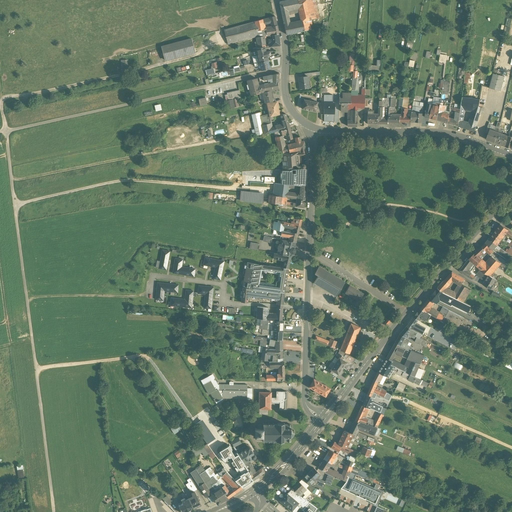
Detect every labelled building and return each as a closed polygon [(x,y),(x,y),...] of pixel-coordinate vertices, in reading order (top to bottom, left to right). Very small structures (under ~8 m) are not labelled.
[(286,10),(298,8),(299,8),(297,1),(297,0),(291,0),(279,3),(282,17),(287,16),(286,10)] [(291,0),(297,0),(297,1),(302,0),(306,0),(310,20),(308,20),(309,25),(311,25),(310,20),(320,18),(316,0),(291,0)] [(298,8),(301,22),(302,21),(308,20),(310,20),(306,0),(302,0),(297,1),(299,8),(298,8)] [(296,23),(289,25),(287,19),(287,16),(282,17),(284,25),(286,35),(297,32),(296,23)] [(511,19),(508,18),(503,32),(508,33),(511,20),(511,19)] [(262,19),(254,21),(255,27),(256,31),(261,30),(264,29),(263,24),(263,22),(262,19)] [(255,27),(254,21),(224,29),(228,44),(257,36),(255,28),(255,27)] [(301,22),(296,23),(297,32),(304,31),(302,21),(301,22)] [(276,22),(271,23),(272,27),(269,28),(270,36),(273,35),(278,34),(277,27),(276,22)] [(256,38),(258,47),(265,46),(265,43),(264,38),(264,37),(262,37),(256,38)] [(190,38),(161,46),(165,61),(194,53),(190,38)] [(258,48),(256,48),(259,62),(268,60),(267,56),(266,50),(265,47),(258,48)] [(268,60),(259,62),(260,65),(261,71),(270,68),(268,60)] [(279,73),(258,78),(259,81),(257,82),(258,86),(264,84),(277,82),(278,82),(279,73)] [(496,74),(493,73),(489,88),(500,91),(504,76),(501,75),(496,74)] [(304,77),(298,78),(299,90),(309,88),(308,84),(308,83),(308,77),(304,77)] [(256,78),(247,80),(251,95),(260,93),(258,86),(257,82),(256,78)] [(277,82),(264,84),(265,92),(272,90),(278,89),(277,82)] [(442,88),(442,93),(449,94),(450,82),(443,82),(442,88)] [(350,99),(352,99),(352,95),(357,96),(357,99),(364,99),(365,96),(365,89),(362,89),(361,95),(358,95),(358,91),(356,91),(351,91),(351,96),(350,99)] [(239,90),(226,93),(228,100),(240,98),(239,90)] [(272,90),(265,92),(263,92),(264,100),(273,98),(272,90)] [(332,95),(324,95),(324,103),(332,103),(332,95)] [(351,96),(342,96),(342,97),(339,97),(339,102),(339,104),(341,104),(340,112),(347,112),(347,109),(347,103),(350,103),(350,99),(351,96)] [(473,99),(462,97),(461,106),(461,107),(464,108),(465,106),(474,107),(478,108),(479,107),(480,100),(473,99)] [(205,98),(199,99),(200,106),(207,105),(205,98)] [(364,100),(364,99),(357,99),(352,99),(350,99),(350,103),(347,103),(347,109),(352,109),(352,113),(357,113),(357,107),(364,107),(364,100)] [(308,101),(304,100),(302,109),(316,112),(318,102),(311,101),(308,101)] [(271,102),(268,102),(268,105),(266,105),(268,110),(269,110),(269,113),(278,111),(278,112),(279,111),(278,105),(276,105),(275,102),(274,102),(271,102)] [(438,102),(434,104),(432,104),(431,111),(430,111),(429,118),(437,120),(440,105),(440,102),(438,102)] [(332,103),(324,103),(323,114),(324,114),(334,114),(334,103),(332,103)] [(413,106),(411,117),(410,122),(415,122),(416,117),(414,117),(415,112),(419,113),(419,109),(420,107),(413,106)] [(478,108),(474,107),(471,119),(478,121),(480,113),(478,112),(478,108)] [(378,114),(373,114),(373,112),(368,112),(368,114),(367,124),(378,124),(378,117),(378,114)] [(407,112),(401,112),(401,113),(401,116),(400,116),(400,122),(408,122),(410,122),(411,117),(408,117),(406,116),(407,115),(407,112)] [(419,113),(415,112),(414,117),(416,117),(415,122),(422,122),(422,113),(419,113)] [(449,114),(443,112),(441,121),(447,123),(448,118),(449,114)] [(454,120),(448,118),(447,123),(451,124),(458,126),(460,113),(455,112),(454,120)] [(267,127),(264,115),(263,115),(260,116),(259,113),(251,115),(256,136),(264,134),(268,133),(267,127)] [(357,113),(352,113),(352,121),(347,121),(347,127),(357,127),(357,113)] [(268,114),(264,115),(267,127),(272,125),(270,117),(269,117),(268,114)] [(290,128),(285,114),(280,115),(283,125),(280,125),(281,130),(284,129),(284,130),(290,128)] [(334,114),(324,114),(324,115),(324,119),(324,122),(334,122),(334,114)] [(391,116),(391,115),(388,115),(388,120),(388,122),(400,123),(400,122),(400,116),(393,116),(391,116)] [(469,124),(462,122),(461,127),(475,131),(478,121),(471,119),(469,124)] [(290,128),(284,130),(284,129),(281,130),(282,136),(285,135),(287,140),(292,139),(290,128)] [(493,131),(489,129),(488,135),(486,139),(495,142),(498,133),(493,131)] [(506,135),(498,132),(495,142),(505,147),(507,141),(504,140),(506,135)] [(282,136),(275,137),(276,138),(278,147),(284,145),(283,141),(282,136)] [(299,137),(295,138),(296,143),(291,144),(294,152),(301,151),(301,152),(305,152),(306,152),(305,150),(303,141),(301,142),(299,137)] [(284,146),(284,145),(278,147),(279,153),(289,152),(289,153),(294,152),(291,144),(284,146)] [(284,166),(299,164),(299,155),(300,155),(305,155),(305,152),(300,153),(299,151),(289,154),(289,153),(283,153),(284,166)] [(305,169),(301,169),(290,169),(290,170),(283,170),(282,170),(282,184),(288,185),(292,185),(293,185),(301,186),(301,185),(305,185),(306,169),(305,169)] [(274,194),(273,196),(277,196),(281,197),(286,197),(287,197),(287,193),(288,187),(288,185),(282,184),(275,183),(274,194)] [(306,188),(301,187),(300,194),(292,193),(291,198),(296,198),(300,199),(304,200),(306,188)] [(263,193),(240,190),(240,194),(239,200),(262,203),(263,193)] [(269,195),(268,203),(272,203),(276,204),(277,196),(273,196),(269,195)] [(287,197),(286,197),(281,197),(280,204),(290,206),(290,202),(287,202),(287,197)] [(300,199),(296,198),(296,203),(295,207),(303,208),(304,200),(300,199)] [(302,219),(292,218),(291,221),(291,223),(291,224),(300,226),(302,219)] [(286,223),(285,222),(284,222),(283,226),(295,229),(294,233),(297,233),(298,234),(300,226),(291,224),(289,223),(286,223)] [(511,232),(500,224),(489,238),(494,242),(496,245),(501,239),(505,235),(507,236),(508,235),(511,238),(511,232)] [(294,233),(291,232),(291,233),(285,232),(284,236),(289,237),(290,238),(289,241),(295,242),(296,242),(297,233),(294,233)] [(511,241),(505,236),(502,240),(501,241),(504,243),(507,246),(511,242),(511,241)] [(494,242),(489,238),(486,241),(485,243),(492,250),(494,248),(495,249),(495,248),(499,251),(500,249),(496,245),(494,242)] [(289,241),(280,239),(280,244),(277,246),(277,248),(278,251),(278,254),(291,257),(292,253),(293,254),(295,252),(295,250),(294,248),(295,242),(289,241)] [(492,250),(485,243),(481,247),(486,251),(491,257),(492,257),(494,259),(496,257),(491,253),(493,251),(492,250)] [(479,248),(476,251),(468,260),(472,263),(476,266),(481,260),(477,257),(482,251),(479,248)] [(170,251),(162,250),(159,269),(166,270),(170,251)] [(278,254),(274,253),(273,258),(284,261),(283,268),(288,268),(291,257),(278,254)] [(486,264),(485,265),(494,271),(496,268),(500,263),(498,261),(494,259),(492,257),(486,264)] [(180,267),(181,267),(182,260),(175,258),(172,273),(179,274),(180,267)] [(215,266),(223,268),(224,262),(205,258),(204,265),(215,267),(215,266)] [(468,260),(460,271),(472,279),(474,276),(467,270),(468,269),(467,268),(472,263),(468,260)] [(486,264),(481,260),(476,266),(480,270),(483,273),(488,275),(490,276),(494,271),(485,265),(486,264)] [(286,278),(288,268),(283,268),(272,266),(267,266),(263,265),(247,262),(244,276),(245,276),(244,280),(242,288),(284,293),(286,282),(286,278)] [(501,263),(498,268),(504,272),(507,267),(505,265),(503,265),(501,263)] [(215,266),(215,267),(212,278),(220,280),(223,268),(215,266)] [(180,267),(179,274),(194,277),(195,269),(181,267),(180,267)] [(319,267),(314,274),(318,276),(314,283),(336,296),(344,282),(319,267)] [(483,273),(480,270),(477,274),(478,274),(478,275),(478,276),(485,281),(488,275),(483,273)] [(458,275),(452,271),(452,272),(444,280),(450,284),(453,280),(461,286),(462,285),(461,285),(465,279),(458,275)] [(485,281),(483,285),(491,290),(497,280),(496,280),(490,276),(488,275),(485,281)] [(450,284),(444,280),(437,288),(443,292),(446,288),(450,284)] [(164,291),(165,284),(158,283),(156,300),(163,300),(164,291)] [(165,284),(164,291),(177,293),(178,285),(165,284)] [(462,285),(461,286),(457,294),(454,297),(463,302),(468,293),(466,291),(467,289),(462,285)] [(205,293),(213,294),(213,288),(199,286),(198,294),(205,294),(205,293)] [(363,294),(349,286),(345,293),(356,299),(358,301),(359,301),(363,294)] [(284,293),(242,288),(241,302),(248,303),(248,298),(263,299),(263,298),(267,299),(267,300),(277,301),(276,304),(277,304),(278,304),(282,304),(284,293)] [(437,288),(428,299),(433,302),(436,303),(440,299),(468,313),(471,306),(463,302),(454,297),(443,292),(437,288)] [(457,294),(446,288),(443,292),(454,297),(457,294)] [(185,300),(184,307),(192,308),(193,291),(186,291),(185,300)] [(205,293),(205,294),(204,308),(211,309),(213,294),(205,293)] [(184,307),(185,300),(171,298),(171,306),(184,307)] [(428,299),(425,303),(423,304),(423,305),(420,309),(429,314),(431,315),(436,318),(439,313),(429,308),(434,303),(433,302),(428,299)] [(263,319),(271,320),(276,321),(281,321),(282,309),(277,308),(277,315),(273,314),(269,313),(269,314),(268,314),(268,308),(257,307),(257,319),(261,319),(263,319)] [(464,318),(445,308),(439,320),(441,321),(447,325),(457,330),(459,327),(464,318)] [(429,314),(420,309),(414,317),(417,320),(418,320),(420,317),(421,318),(425,321),(426,318),(429,314)] [(417,320),(414,317),(407,326),(411,329),(417,332),(419,333),(419,331),(422,327),(415,323),(417,320)] [(283,321),(281,321),(276,321),(271,320),(263,319),(261,319),(260,325),(259,329),(262,329),(267,330),(267,325),(268,324),(271,325),(271,322),(274,322),(274,327),(272,326),(271,331),(282,332),(283,321)] [(350,323),(340,349),(349,353),(360,327),(350,323)] [(444,328),(438,325),(435,330),(441,334),(444,328)] [(411,329),(407,326),(403,330),(402,331),(400,334),(405,337),(407,337),(408,334),(415,337),(417,332),(411,329)] [(509,331),(501,326),(497,332),(506,337),(509,331)] [(282,332),(271,331),(271,335),(273,336),(273,340),(277,340),(282,340),(282,332)] [(411,345),(402,342),(405,337),(400,334),(395,343),(400,346),(409,349),(411,345)] [(329,341),(315,336),(314,340),(328,346),(329,341)] [(282,340),(277,340),(273,340),(268,339),(269,344),(276,346),(275,350),(282,350),(282,340)] [(337,342),(330,339),(329,341),(328,346),(334,348),(337,342)] [(400,346),(395,343),(389,355),(394,358),(396,354),(402,356),(406,349),(400,346)] [(268,349),(263,348),(263,347),(259,346),(259,351),(262,352),(262,357),(267,357),(268,354),(268,349)] [(241,352),(253,355),(254,351),(241,347),(241,352)] [(275,350),(268,349),(268,354),(273,355),(273,356),(275,356),(275,362),(282,362),(282,350),(275,350)] [(411,351),(406,349),(402,356),(408,359),(411,351)] [(413,351),(411,350),(411,351),(408,359),(412,360),(408,369),(406,373),(415,377),(418,370),(424,355),(420,354),(417,353),(413,351)] [(356,359),(345,354),(343,357),(342,360),(346,363),(347,364),(352,363),(353,361),(356,359)] [(342,360),(339,357),(338,359),(335,364),(342,369),(346,363),(342,360)] [(387,358),(378,372),(383,374),(388,377),(390,378),(393,372),(395,367),(391,365),(393,361),(392,361),(387,358)] [(408,369),(393,361),(391,365),(395,367),(406,373),(408,369)] [(282,362),(275,362),(269,362),(269,367),(270,369),(280,368),(280,372),(284,372),(284,362),(282,362)] [(342,369),(335,364),(332,368),(330,370),(333,372),(337,374),(338,375),(342,369)] [(406,373),(395,367),(393,372),(408,380),(407,380),(413,383),(419,385),(420,384),(422,380),(419,379),(418,379),(406,373)] [(203,384),(214,378),(213,375),(201,381),(203,384)] [(218,384),(214,378),(203,384),(209,394),(210,393),(215,402),(223,398),(223,384),(218,384)] [(330,388),(314,379),(309,387),(325,396),(327,393),(330,388)] [(382,390),(376,387),(378,382),(373,380),(368,394),(372,396),(374,392),(377,394),(379,395),(382,390)] [(406,385),(400,382),(397,387),(403,390),(406,385)] [(247,385),(223,384),(223,398),(240,399),(240,400),(247,400),(247,388),(247,385)] [(286,391),(276,391),(276,398),(271,398),(271,392),(259,392),(259,409),(271,409),(271,403),(279,403),(279,409),(285,409),(285,402),(285,399),(286,399),(286,391)] [(370,409),(381,413),(383,407),(373,402),(375,398),(372,396),(368,394),(363,405),(367,407),(370,409)] [(359,414),(363,416),(364,415),(367,407),(363,405),(359,414)] [(368,419),(363,417),(363,416),(359,414),(358,416),(356,421),(361,423),(362,422),(366,423),(367,424),(368,419)] [(375,422),(373,426),(377,427),(383,415),(379,414),(375,422)] [(361,423),(356,421),(350,432),(353,434),(356,435),(358,430),(359,428),(361,429),(362,428),(364,428),(366,423),(362,422),(361,423)] [(170,429),(175,434),(181,429),(177,423),(170,429)] [(273,423),(272,423),(272,424),(269,424),(269,423),(268,423),(268,424),(263,424),(263,423),(262,424),(263,425),(257,425),(257,428),(255,428),(254,437),(257,437),(257,440),(263,440),(262,441),(263,441),(268,441),(268,442),(268,441),(272,441),(272,442),(273,442),(273,441),(277,441),(277,442),(278,442),(283,442),(284,442),(284,441),(287,441),(287,442),(290,442),(290,438),(291,438),(291,437),(293,435),(294,434),(293,434),(293,432),(294,431),(293,430),(293,431),(291,429),(291,428),(290,428),(290,425),(284,424),(284,423),(283,423),(283,424),(278,424),(278,423),(277,423),(277,424),(273,424),(273,423)] [(367,424),(366,423),(364,428),(363,430),(375,434),(377,427),(373,426),(367,424)] [(350,432),(345,430),(342,436),(347,438),(351,439),(353,434),(350,432)] [(347,438),(342,436),(338,444),(342,447),(347,448),(349,443),(346,441),(347,438)] [(238,438),(231,442),(234,447),(240,443),(238,438)] [(338,444),(334,442),(331,448),(339,453),(341,449),(342,447),(338,444)] [(209,455),(213,452),(207,444),(207,443),(202,446),(209,455)] [(231,457),(241,474),(233,479),(238,484),(242,487),(246,485),(245,484),(249,481),(250,483),(253,481),(250,475),(250,474),(239,455),(239,456),(238,454),(237,452),(233,454),(231,450),(232,450),(229,445),(219,451),(219,452),(218,453),(223,461),(231,457)] [(364,446),(363,450),(362,454),(365,455),(369,457),(372,449),(364,446)] [(246,449),(238,454),(239,456),(239,455),(250,474),(250,475),(253,481),(263,473),(264,472),(261,468),(259,470),(259,468),(255,470),(249,461),(252,459),(253,459),(255,459),(255,457),(254,455),(253,455),(253,454),(251,451),(250,451),(250,450),(251,449),(250,447),(248,447),(247,448),(246,449)] [(329,450),(329,451),(326,454),(333,458),(335,456),(336,454),(329,450)] [(356,451),(353,450),(352,453),(349,460),(354,462),(358,452),(356,451)] [(333,458),(326,454),(323,459),(330,463),(333,460),(333,458)] [(330,463),(323,459),(318,468),(325,471),(324,472),(328,474),(331,476),(334,471),(329,469),(329,467),(328,466),(330,463)] [(201,466),(196,469),(199,474),(201,473),(200,471),(204,469),(201,466)] [(215,475),(209,467),(205,471),(210,478),(213,476),(215,475)] [(353,467),(350,472),(357,475),(378,484),(379,482),(374,480),(374,477),(367,474),(368,473),(356,469),(353,467)] [(223,468),(219,471),(223,476),(227,473),(228,473),(223,468)] [(320,474),(314,468),(308,473),(315,479),(316,478),(320,474)] [(213,476),(210,478),(205,471),(201,473),(199,474),(196,469),(190,473),(206,497),(208,498),(212,495),(211,493),(221,486),(219,483),(217,481),(213,476)] [(334,471),(331,476),(334,477),(340,480),(341,479),(347,482),(348,478),(350,472),(345,469),(344,472),(342,475),(334,471)] [(215,475),(213,476),(217,481),(220,479),(222,477),(218,472),(215,475)] [(347,482),(343,487),(349,490),(348,492),(376,504),(381,492),(377,491),(379,485),(376,484),(374,488),(354,479),(357,475),(350,472),(348,478),(347,482)] [(233,479),(227,473),(223,476),(229,483),(233,479)] [(315,479),(308,473),(304,477),(303,478),(310,484),(312,482),(315,479)] [(325,482),(324,483),(330,486),(334,477),(331,476),(328,474),(325,482)] [(229,491),(220,479),(217,481),(219,483),(221,486),(227,493),(229,491)] [(233,479),(229,483),(234,487),(232,489),(235,493),(242,487),(238,484),(233,479)] [(306,490),(299,482),(292,489),(300,495),(306,490)] [(311,493),(315,489),(308,485),(306,487),(307,489),(311,493)] [(221,486),(211,493),(212,495),(216,502),(216,503),(217,504),(218,504),(219,503),(220,502),(221,502),(222,502),(222,501),(223,500),(224,500),(225,500),(225,499),(226,498),(227,499),(228,498),(225,494),(227,493),(221,486)] [(227,493),(225,494),(228,498),(235,493),(232,489),(229,491),(227,493)] [(292,489),(286,495),(280,501),(291,510),(296,505),(299,508),(302,510),(309,503),(304,499),(300,495),(292,489)] [(307,489),(306,490),(300,495),(304,499),(311,493),(307,489)] [(194,492),(191,494),(193,497),(188,499),(189,499),(189,501),(193,509),(201,505),(197,497),(194,492)] [(164,505),(163,507),(167,511),(170,511),(173,510),(163,500),(161,502),(164,505)] [(182,504),(178,506),(181,511),(186,511),(193,509),(189,501),(182,504)] [(309,503),(302,510),(304,511),(305,511),(308,508),(313,511),(314,511),(317,508),(309,503)]
